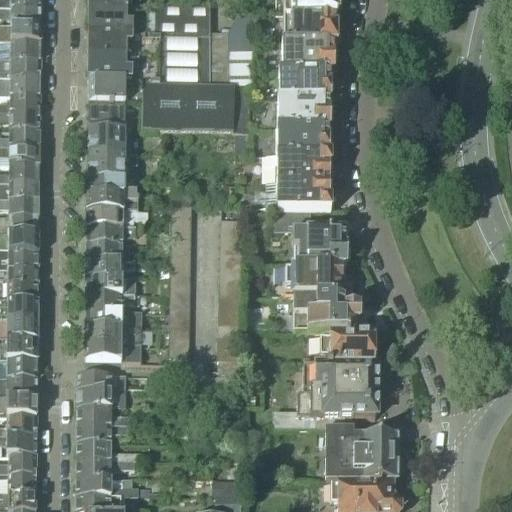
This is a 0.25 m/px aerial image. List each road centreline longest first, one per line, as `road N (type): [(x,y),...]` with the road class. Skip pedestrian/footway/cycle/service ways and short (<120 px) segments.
road 1 (residential): [(61,0),(62,93),(53,118),(53,511)]
road 2 (residential): [(377,0),(366,110),(373,208),(471,448)]
road 3 (tertiary): [(491,0),(475,136),(488,204),(511,254)]
